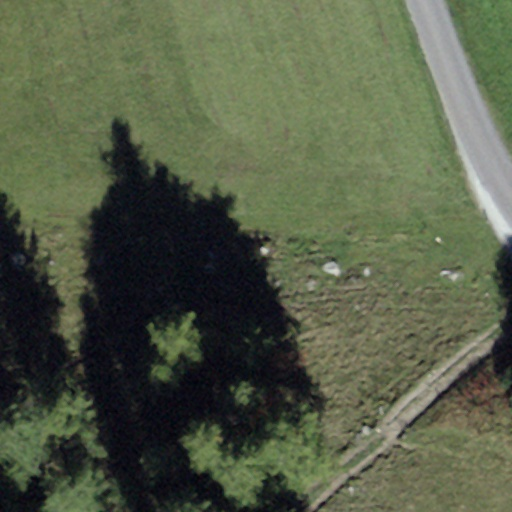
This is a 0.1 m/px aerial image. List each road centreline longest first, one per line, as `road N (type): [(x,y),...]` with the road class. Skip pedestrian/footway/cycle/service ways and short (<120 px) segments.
road 1 (track): [(511,322),(299,511)]
road 2 (unclassified): [(511,211),(473,135),(425,0)]
